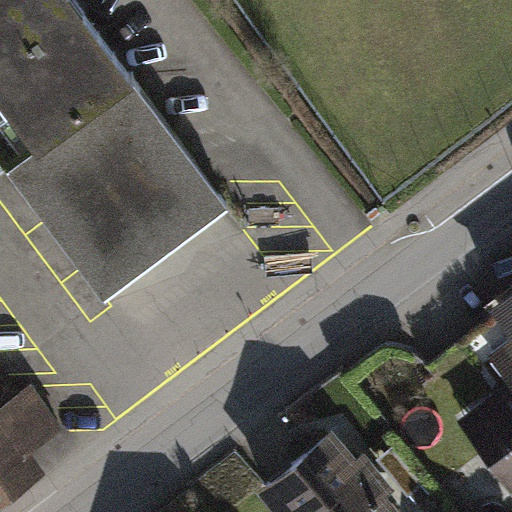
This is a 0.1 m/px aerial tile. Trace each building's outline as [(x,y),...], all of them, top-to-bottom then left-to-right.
[(0,0),(0,114),(13,106),(39,142),(133,73),(78,0),(0,0)] [(7,166),(104,296),(229,203),(133,73),(39,142),(7,166)] [(511,296),(500,305),(510,318),(511,321),(511,296)] [(511,321),(510,318),(490,333),(496,341),(441,383),(479,434),(488,426),(511,457),(511,321)] [(55,420),(30,384),(0,405),(0,492),(35,468),(18,446),(55,420)] [(393,511),(329,433),(266,484),(288,511),(393,511)]
